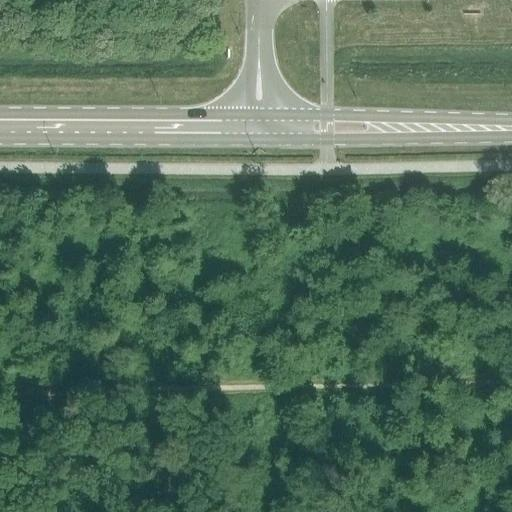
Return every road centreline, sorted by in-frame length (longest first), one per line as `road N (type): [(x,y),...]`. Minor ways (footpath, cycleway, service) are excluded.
road 1 (primary): [(511,121),(280,115),(257,128)]
road 2 (primary): [(0,126),(257,128)]
road 3 (primary): [(257,128),(279,139),(511,137)]
road 4 (unclassified): [(257,128),(257,0)]
